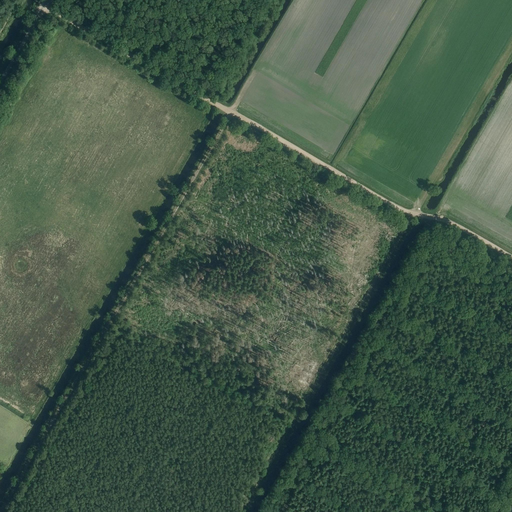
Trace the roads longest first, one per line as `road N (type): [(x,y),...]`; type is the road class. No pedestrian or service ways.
road 1 (track): [(511,257),(454,224),(396,208),(44,5)]
road 2 (track): [(0,510),(229,111)]
